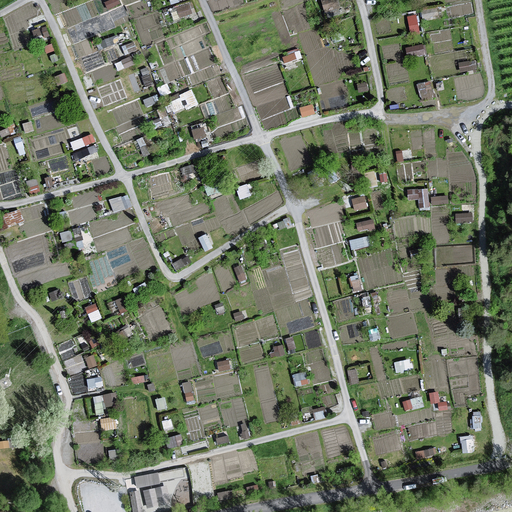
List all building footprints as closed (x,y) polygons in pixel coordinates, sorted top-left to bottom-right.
[(332,0),(323,0),(327,12),(335,9),(332,0)] [(180,16),(194,12),(191,1),(177,5),(180,16)] [(419,13),(409,14),(411,31),(421,30),(419,13)] [(425,44),(408,45),(408,53),(426,52),(425,44)] [(195,90),(171,97),(175,110),(199,104),(195,90)] [(302,108),(304,115),(316,111),(314,105),(302,108)] [(83,145),(96,141),(94,134),(80,139),(83,145)] [(431,207),(430,187),(409,187),(409,198),(420,198),(420,207),(431,207)] [(129,193),(111,198),(114,211),(132,206),(129,193)] [(367,194),(353,197),(356,209),(370,206),(367,194)] [(432,195),(433,203),(450,202),(449,194),(432,195)] [(374,217),(357,221),(360,231),(376,226),(374,217)] [(84,227),(76,227),(77,245),(86,244),(84,227)] [(353,249),(371,244),(368,234),(351,239),(353,249)] [(86,306),(93,321),(103,316),(97,301),(86,306)] [(398,370),(412,368),(411,358),(397,360),(398,370)] [(88,377),(89,388),(105,386),(103,375),(88,377)] [(432,402),(440,401),(439,390),(431,390),(432,402)] [(96,393),(95,411),(105,411),(106,404),(116,404),(116,394),(96,393)] [(462,434),(463,451),(474,450),(473,434),(462,434)] [(165,485),(143,491),(147,509),(170,504),(165,485)]
